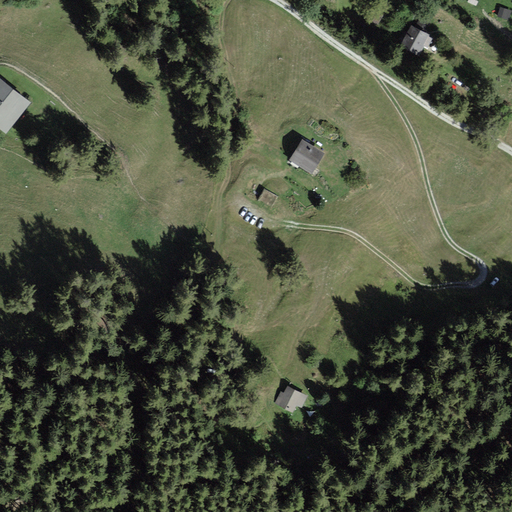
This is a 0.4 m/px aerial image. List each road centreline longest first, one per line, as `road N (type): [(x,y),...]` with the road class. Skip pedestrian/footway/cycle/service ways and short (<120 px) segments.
road 1 (track): [(250,209),(351,233),(419,285),(467,285),(480,277),(482,264),(442,229),(415,139),(375,69)]
road 2 (track): [(276,0),(511,152)]
